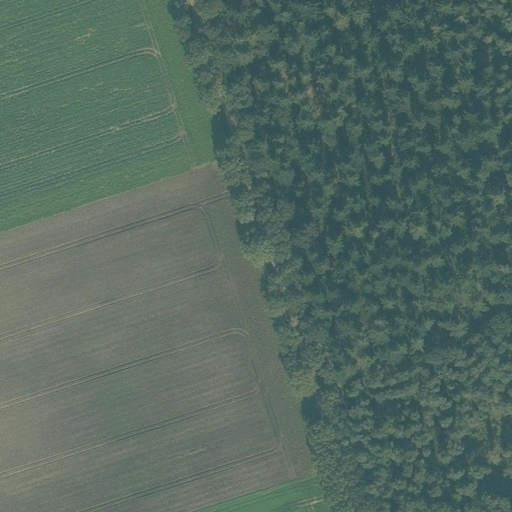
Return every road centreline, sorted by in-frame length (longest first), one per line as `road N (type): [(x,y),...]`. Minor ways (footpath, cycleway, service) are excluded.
road 1 (track): [(216,63),(319,386)]
road 2 (track): [(236,56),(388,0)]
road 3 (track): [(382,364),(511,318)]
road 4 (track): [(319,386),(359,511)]
